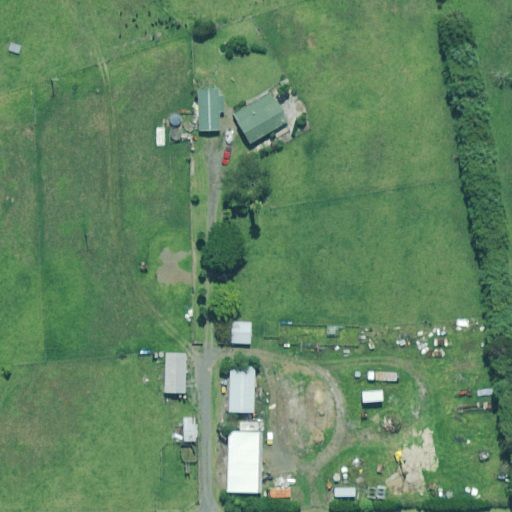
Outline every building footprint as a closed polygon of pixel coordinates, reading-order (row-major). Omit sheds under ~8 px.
[(201,131),(223,130),(222,89),(200,89),(201,131)] [(251,144),(290,121),(272,92),(234,116),(251,144)] [(184,129),(171,129),(170,141),(183,141),(184,129)] [(252,344),(253,323),(233,323),(233,344),(252,344)] [(187,393),(188,354),(167,354),(166,393),(187,393)] [(256,413),(256,368),(232,367),(231,413),(256,413)] [(197,419),(186,418),(185,442),(196,443),(197,419)] [(259,432),(259,425),(242,425),(241,432),(230,432),(227,492),(262,494),(264,433),(259,432)] [(331,491),(330,500),(351,501),(351,492),(331,491)]
